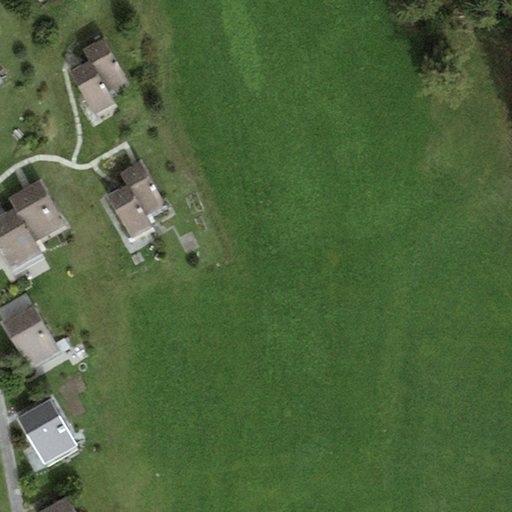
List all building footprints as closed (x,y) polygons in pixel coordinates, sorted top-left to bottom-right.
[(103,35),(82,48),(89,57),(110,91),(129,80),(103,35)] [(89,57),(70,69),(96,114),(117,102),(110,91),(89,57)] [(140,160),(119,172),(126,182),(147,215),(166,204),(140,160)] [(39,176),(7,195),(14,205),(38,243),(67,225),(39,176)] [(126,182),(107,193),(133,239),(154,227),(147,215),(126,182)] [(14,205),(0,213),(0,248),(12,270),(44,252),(38,243),(14,205)] [(33,302),(2,319),(30,368),(61,351),(33,302)] [(50,398),(19,416),(47,464),(78,445),(50,398)] [(77,511),(66,493),(37,511),(36,511),(77,511)]
